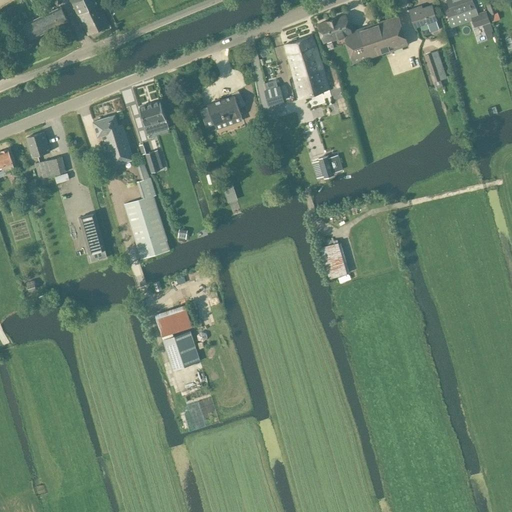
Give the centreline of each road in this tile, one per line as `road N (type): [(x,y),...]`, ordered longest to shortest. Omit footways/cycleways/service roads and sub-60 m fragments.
road 1 (tertiary): [(0,136),(342,0)]
road 2 (unclassified): [(0,87),(216,0)]
